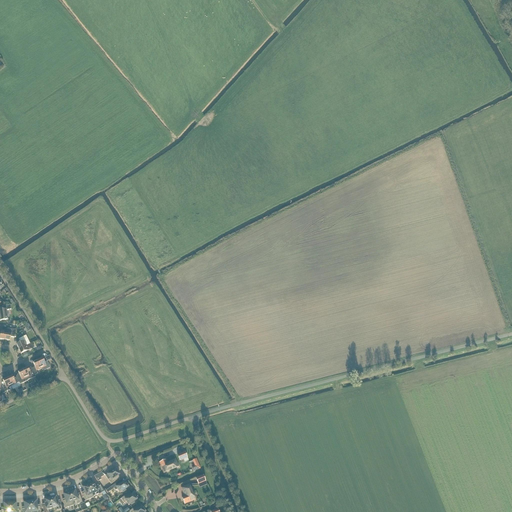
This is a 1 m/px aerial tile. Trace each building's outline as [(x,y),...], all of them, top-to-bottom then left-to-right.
[(0,321),(8,320),(6,310),(11,309),(10,305),(3,307),(3,311),(0,311),(0,321)] [(12,330),(7,329),(5,341),(10,342),(11,337),(14,338),(16,330),(12,330)] [(30,345),(28,340),(26,336),(19,340),(20,343),(16,345),(19,350),(30,345)] [(32,344),(30,345),(19,350),(21,355),(32,349),(34,348),(32,344)] [(42,372),(47,370),(50,368),(47,362),(44,364),(42,359),(37,361),(41,369),(42,372)] [(36,371),(41,369),(37,361),(33,363),(35,367),(31,369),(33,371),(35,376),(38,374),(36,371)] [(33,371),(29,373),(27,368),(23,370),(28,381),(35,377),(35,376),(33,371)] [(20,385),(28,381),(23,370),(18,373),(20,377),(17,378),(20,385)] [(16,378),(13,379),(12,377),(7,379),(11,387),(16,385),(19,383),(16,378)] [(11,387),(7,379),(3,381),(5,386),(2,387),(5,393),(12,389),(11,387)] [(179,461),(187,458),(185,452),(177,455),(179,461)] [(166,463),(165,460),(159,463),(163,473),(178,467),(175,460),(166,463)] [(118,476),(119,475),(118,474),(119,473),(116,469),(112,472),(112,471),(109,473),(110,474),(105,477),(111,485),(120,478),(118,476)] [(100,479),(103,477),(101,473),(94,477),(97,482),(101,480),(100,479)] [(203,475),(195,479),(198,485),(206,482),(203,475)] [(106,491),(107,494),(114,489),(115,491),(117,490),(120,493),(122,492),(123,493),(126,491),(125,490),(129,487),(126,483),(125,484),(124,482),(123,483),(121,480),(106,491)] [(87,484),(93,497),(98,494),(99,495),(102,494),(101,493),(98,487),(96,488),(93,483),(92,483),(91,482),(87,484)] [(94,498),(93,497),(87,484),(83,486),(84,487),(82,488),(85,493),(82,495),(85,501),(94,498)] [(189,485),(181,489),(184,497),(182,498),(184,504),(195,500),(189,485)] [(76,502),(77,505),(82,503),(80,496),(77,497),(75,491),(73,492),(73,490),(69,492),(73,503),(76,502)] [(74,506),(73,503),(69,492),(64,493),(65,495),(63,495),(65,501),(62,502),(65,509),(74,506)] [(130,493),(121,499),(124,504),(126,502),(128,506),(130,504),(131,505),(134,503),(133,502),(137,500),(134,495),(133,496),(132,495),(131,495),(130,493)] [(55,508),(56,511),(62,510),(60,502),(57,503),(56,497),(54,498),(54,497),(50,498),(52,509),(55,508)] [(47,511),(47,510),(52,509),(50,498),(45,499),(45,500),(44,500),(45,506),(42,507),(43,511),(47,511)] [(22,511),(31,511),(30,501),(25,502),(25,503),(24,503),(25,509),(22,509),(22,511)] [(30,501),(31,511),(40,511),(40,507),(37,507),(36,502),(34,502),(34,501),(30,501)] [(0,511),(10,511),(10,503),(5,503),(5,504),(4,504),(4,510),(1,510),(0,511)] [(10,503),(10,511),(19,511),(19,510),(16,510),(16,504),(14,504),(14,503),(10,503)]
